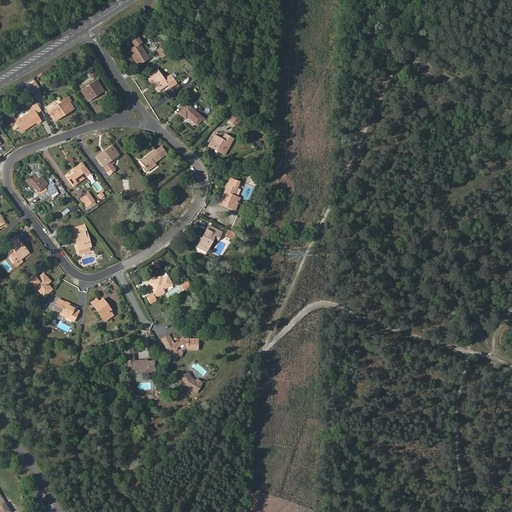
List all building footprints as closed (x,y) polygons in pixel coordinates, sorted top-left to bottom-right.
[(131,43),(134,47),(130,50),(139,64),(148,59),(138,44),(140,43),(137,39),(131,43)] [(164,46),(156,51),(161,58),(168,53),(164,46)] [(128,51),(138,65),(139,64),(130,50),(128,51)] [(164,80),(157,70),(147,77),(152,84),(154,83),(159,91),(167,85),(169,88),(175,84),(173,80),(176,78),(173,74),(164,80)] [(40,89),(35,81),(26,88),(31,95),(40,89)] [(103,91),(96,81),(81,92),(84,95),(88,92),(91,97),(98,92),(99,93),(103,91)] [(84,95),(88,101),(99,93),(98,92),(91,97),(88,92),(84,95)] [(61,103),(62,104),(50,111),(53,116),(56,120),(63,116),(63,114),(66,112),(67,114),(75,110),(70,102),(71,101),(69,98),(61,103)] [(29,110),(31,114),(26,117),(16,124),(20,128),(21,128),(23,131),(30,126),(31,127),(37,123),(35,119),(38,116),(37,115),(42,111),(37,104),(29,110)] [(203,118),(187,104),(179,113),(185,119),(187,117),(197,125),(203,118)] [(56,120),(57,122),(67,114),(66,112),(63,114),(63,116),(56,120)] [(241,119),(234,113),(228,119),(235,125),(241,119)] [(14,120),(16,124),(26,117),(23,114),(14,120)] [(225,136),(217,131),(215,136),(223,140),(225,136)] [(223,140),(215,136),(209,146),(213,148),(214,146),(222,150),(221,152),(225,154),(233,139),(226,135),(225,136),(223,140)] [(116,156),(119,154),(113,146),(103,153),(104,155),(111,150),(116,156)] [(144,159),(140,161),(145,167),(146,167),(149,170),(156,165),(154,163),(166,154),(162,148),(157,152),(156,150),(149,155),(150,155),(147,157),(144,159)] [(104,155),(103,153),(98,158),(110,174),(115,170),(110,162),(116,156),(111,150),(104,155)] [(78,172),(70,178),(76,186),(92,174),(83,163),(76,169),(78,172)] [(40,181),(36,176),(27,182),(31,188),(33,187),(34,186),(42,196),(48,191),(46,188),(49,186),(43,178),(40,181)] [(223,201),(222,200),(220,204),(234,209),(238,199),(233,198),(234,196),(237,187),(228,184),(225,193),(227,193),(226,196),(225,196),(223,201)] [(33,187),(40,197),(42,196),(34,186),(33,187)] [(97,201),(91,193),(83,200),(89,207),(97,201)] [(72,212),(77,207),(74,203),(69,208),(72,212)] [(86,225),(74,229),(82,254),(92,251),(91,248),(89,243),(92,242),(90,238),(88,239),(86,231),(88,230),(86,225)] [(219,230),(210,227),(205,238),(207,239),(203,248),(211,251),(216,238),(219,230)] [(228,230),(226,236),(232,238),(234,232),(228,230)] [(10,245),(20,258),(14,262),(19,268),(25,263),(23,261),(30,256),(24,249),(25,248),(18,239),(10,245)] [(174,285),(168,273),(151,282),(158,297),(166,293),(164,290),(174,285)] [(36,279),(34,277),(30,280),(46,297),(50,293),(49,292),(52,289),(49,286),(52,283),(45,275),(40,279),(38,281),(36,279)] [(155,294),(149,297),(152,303),(158,300),(155,294)] [(69,304),(61,300),(56,310),(64,314),(63,316),(76,322),(80,313),(76,311),(76,309),(70,306),(69,307),(68,306),(69,304)] [(101,303),(98,300),(93,303),(105,318),(112,312),(106,304),(107,303),(105,300),(101,303)] [(105,318),(108,322),(115,316),(112,312),(105,318)] [(177,346),(171,335),(164,340),(168,347),(170,347),(171,349),(177,360),(180,358),(180,355),(180,354),(188,349),(190,349),(190,350),(192,351),(200,351),(203,348),(201,347),(200,341),(191,341),(191,338),(187,338),(185,340),(186,342),(181,344),(180,344),(177,346)] [(189,353),(192,353),(192,351),(190,350),(190,349),(188,349),(180,354),(180,355),(180,358),(177,360),(178,362),(181,362),(182,357),(189,353)] [(137,362),(136,351),(127,352),(129,369),(137,368),(137,373),(150,372),(157,372),(156,361),(149,362),(147,362),(146,361),(137,362)] [(193,380),(190,374),(184,377),(188,385),(193,388),(195,389),(194,390),(199,394),(201,389),(196,386),(198,383),(193,380)] [(205,383),(200,380),(198,383),(196,386),(201,389),(205,383)] [(0,511),(11,511),(7,505),(4,507),(0,500),(0,495),(1,495),(0,493),(0,511)]
